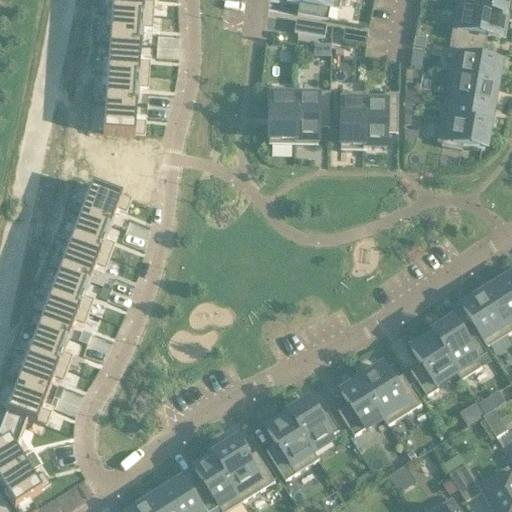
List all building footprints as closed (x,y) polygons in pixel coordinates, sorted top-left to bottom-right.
[(112,0),(111,17),(153,20),(153,7),(144,6),(144,0),(112,0)] [(285,0),(285,3),(299,6),(303,7),(301,16),(297,15),(297,18),(327,23),(329,11),(339,13),(340,0),(285,0)] [(457,0),(456,9),(504,17),(507,0),(457,0)] [(456,9),(450,44),(480,50),(482,38),(487,39),(505,42),(509,19),(504,18),(504,17),(456,9)] [(111,17),(109,47),(141,49),(142,32),(152,33),(153,20),(111,17)] [(294,34),(293,35),(298,36),(324,41),(326,29),(296,24),(295,25),(300,25),(298,35),(294,34)] [(368,36),(344,32),(342,44),(365,48),(368,36)] [(414,38),(412,48),(425,51),(427,40),(414,38)] [(450,44),(447,59),(452,60),(448,79),(496,87),(499,65),(483,62),(478,61),(480,50),(450,44)] [(109,47),(107,77),(148,79),(149,66),(139,66),(141,49),(109,47)] [(313,47),(313,60),(330,60),(331,47),(313,47)] [(405,73),(405,85),(413,85),(413,73),(405,73)] [(107,77),(105,107),(137,109),(138,92),(147,93),(148,79),(107,77)] [(447,86),(445,100),(492,109),(494,94),(496,87),(448,79),(447,86)] [(294,99),(294,149),(317,149),(318,131),(318,126),(327,126),(327,131),(329,131),(330,95),(295,95),(294,99)] [(341,95),(340,154),(363,155),(363,150),(365,101),(365,96),(341,95)] [(365,101),(363,150),(385,150),(385,137),(386,132),(395,132),(395,137),(397,137),(398,97),(383,96),(383,101),(365,101)] [(269,99),(268,148),(294,149),(294,99),(269,99)] [(442,115),(441,122),(488,130),(489,123),(492,109),(445,100),(442,115)] [(412,117),(412,104),(404,104),(404,116),(412,117)] [(105,107),(102,137),(144,140),(145,126),(135,125),(137,109),(105,107)] [(412,117),(404,116),(404,128),(412,128),(412,117)] [(441,122),(437,144),(442,145),(441,150),(461,153),(462,148),(484,152),(488,130),(441,122)] [(92,189),(81,218),(111,229),(117,213),(126,217),(131,203),(92,189)] [(81,218),(70,246),(109,261),(114,248),(105,245),(111,229),(81,218)] [(70,246),(60,274),(90,285),(96,269),(105,273),(109,261),(70,246)] [(60,274),(49,302),(88,317),(93,304),(84,301),(90,285),(60,274)] [(511,278),(500,286),(511,305),(511,278)] [(511,335),(511,305),(500,286),(481,298),(506,339),(511,335)] [(506,339),(481,298),(462,310),(488,350),(506,339)] [(49,302),(39,330),(69,341),(75,326),(84,329),(88,317),(49,302)] [(476,363),(462,341),(460,338),(450,322),(429,335),(455,376),(456,376),(461,384),(481,371),(476,363)] [(39,330),(28,358),(67,373),(72,360),(63,357),(69,341),(39,330)] [(470,336),(462,341),(476,363),(486,357),(470,331),(468,332),(470,336)] [(455,376),(429,335),(408,348),(420,367),(423,371),(435,389),(455,376)] [(28,358),(18,386),(48,397),(54,382),(62,385),(67,373),(28,358)] [(411,415),(394,388),(392,385),(382,369),(361,382),(389,428),(411,415)] [(435,389),(423,371),(414,376),(412,372),(410,374),(427,400),(438,393),(435,389)] [(403,383),(394,388),(411,415),(421,408),(402,378),(400,379),(403,383)] [(389,428),(361,382),(341,395),(348,407),(350,411),(364,433),(383,421),(388,429),(389,428)] [(18,386),(7,414),(28,422),(27,423),(46,430),(51,416),(42,413),(48,397),(18,386)] [(332,444),(318,422),(315,418),(305,402),(286,415),(288,419),(317,464),(318,464),(313,455),(332,444)] [(326,416),(318,422),(332,444),(342,437),(325,411),(324,413),(326,416)] [(364,433),(350,411),(342,416),(340,412),(338,413),(354,439),(364,433)] [(494,413),(483,420),(496,441),(507,434),(494,413)] [(7,414),(0,432),(0,483),(25,468),(16,453),(27,423),(28,422),(7,414)] [(317,464),(288,419),(267,432),(276,448),(279,451),(295,478),(317,464)] [(264,492),(248,465),(245,462),(236,446),(215,459),(243,505),(264,492)] [(295,478),(279,451),(270,457),(268,453),(266,454),(285,484),(295,478)] [(256,460),(248,465),(264,492),(274,486),(255,455),(254,456),(256,460)] [(232,511),(243,505),(215,459),(194,472),(204,488),(218,510),(219,511),(232,511)] [(401,493),(418,483),(407,466),(391,477),(401,493)] [(25,468),(0,483),(0,488),(14,511),(50,489),(42,477),(34,482),(25,468)] [(478,489),(465,469),(449,479),(466,506),(481,496),(477,490),(478,489)] [(511,511),(511,478),(507,470),(478,489),(477,490),(481,496),(490,511),(511,511)] [(199,511),(181,483),(162,495),(173,511),(199,511)] [(214,511),(218,510),(204,488),(195,493),(193,489),(191,490),(204,511),(214,511)] [(173,511),(162,495),(144,507),(146,511),(173,511)] [(442,511),(457,511),(451,502),(441,508),(442,511)]
